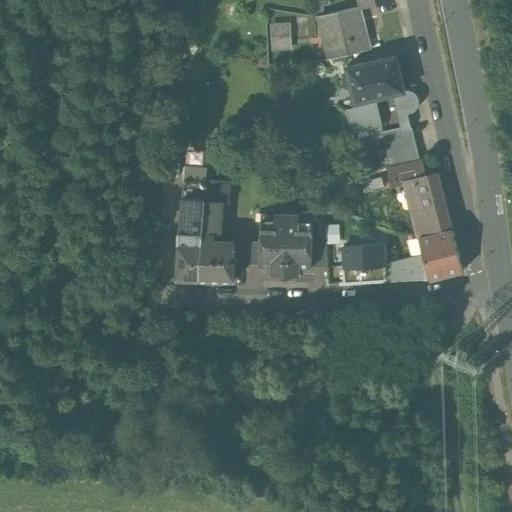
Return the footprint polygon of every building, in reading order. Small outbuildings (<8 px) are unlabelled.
[(395,0),(360,0),(362,9),(396,0),(395,0)] [(362,9),(328,17),(330,61),(368,52),(362,9)] [(288,25),(272,25),(272,35),(288,35),(288,25)] [(395,57),(348,69),(349,75),(344,77),(347,90),(353,89),(357,110),(348,112),(353,133),(383,126),(377,99),(394,95),(404,93),(395,57)] [(411,93),(407,92),(404,93),(394,95),(401,129),(402,131),(412,129),(409,115),(413,114),(417,111),(419,107),(419,103),(418,99),(415,95),(411,93)] [(401,129),(382,133),(390,168),(420,161),(412,129),(402,131),(401,129)] [(424,161),(387,170),(393,192),(415,187),(414,183),(429,179),(424,161)] [(206,172),(185,172),(184,184),(205,185),(206,172)] [(429,179),(414,183),(415,187),(421,213),(413,215),(419,241),(451,232),(438,177),(429,179)] [(205,185),(184,184),(180,236),(178,235),(177,247),(178,247),(175,285),(197,286),(203,203),(205,185)] [(231,187),(205,185),(203,203),(222,204),(229,205),(231,187)] [(222,204),(203,203),(197,286),(232,287),(235,245),(219,243),(222,204)] [(285,219),(273,218),(273,226),(258,226),(258,247),(258,270),(257,270),(258,270),(268,271),(268,279),(284,279),(285,219)] [(298,219),(285,219),(284,279),(299,280),(299,272),(310,272),(311,242),(312,228),(297,227),(298,219)] [(451,232),(419,241),(423,259),(413,262),(414,267),(419,266),(419,283),(429,283),(462,274),(451,232)] [(325,246),(315,246),(311,242),(310,272),(326,272),(325,246)] [(258,247),(246,246),(245,269),(257,270),(258,270),(258,247)] [(343,271),(341,271),(342,289),(419,283),(419,266),(414,267),(413,262),(383,269),(381,247),(342,250),(343,271)]
